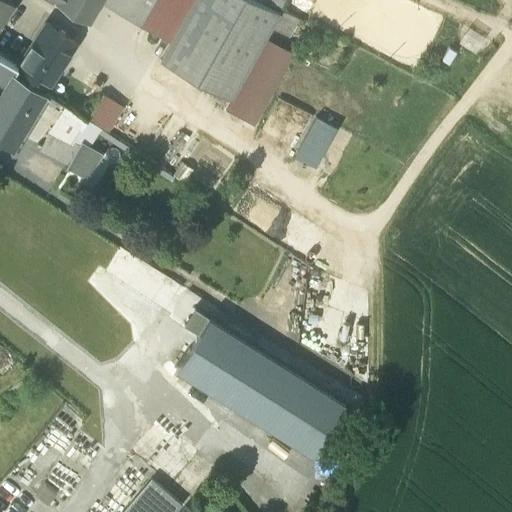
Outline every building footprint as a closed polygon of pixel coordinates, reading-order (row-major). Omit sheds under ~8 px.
[(0,0),(0,21),(12,3),(7,0),(0,0)] [(52,0),(87,21),(99,1),(99,0),(52,0)] [(193,0),(99,0),(99,1),(170,40),(193,0)] [(279,11),(259,0),(193,0),(170,40),(171,41),(161,60),(231,99),(270,27),(279,11)] [(296,20),(279,11),(270,27),(288,36),(296,20)] [(17,65),(13,72),(44,91),(75,42),(44,22),(17,65)] [(0,54),(0,81),(5,84),(13,72),(17,65),(0,54)] [(0,93),(0,137),(12,145),(44,91),(13,72),(5,84),(0,93)] [(102,94),(87,120),(107,132),(122,108),(102,94)] [(25,140),(41,149),(52,131),(65,106),(49,96),(25,140)] [(65,106),(52,131),(71,140),(76,132),(85,118),(65,106)] [(68,163),(79,145),(71,140),(52,131),(41,149),(68,163)] [(79,145),(68,163),(65,166),(84,178),(97,156),(79,145)] [(344,401),(195,306),(185,324),(199,332),(177,366),(312,452),(344,401)] [(152,478),(122,511),(154,511),(155,511),(156,511),(180,511),(185,507),(152,478)] [(44,481),(35,494),(48,503),(56,490),(44,481)]
